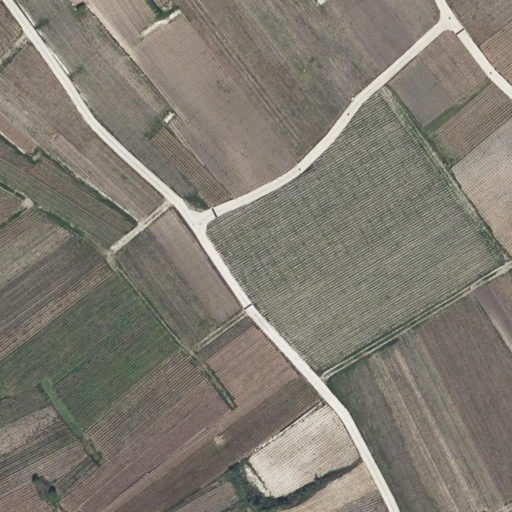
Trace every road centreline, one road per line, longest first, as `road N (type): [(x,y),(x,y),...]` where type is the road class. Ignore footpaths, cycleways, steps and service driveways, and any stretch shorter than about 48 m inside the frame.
road 1 (track): [(5,0),(93,122),(178,202),(248,308),(343,413),(395,511)]
road 2 (track): [(195,225),(298,168),(449,18)]
road 3 (track): [(511,265),(314,381)]
